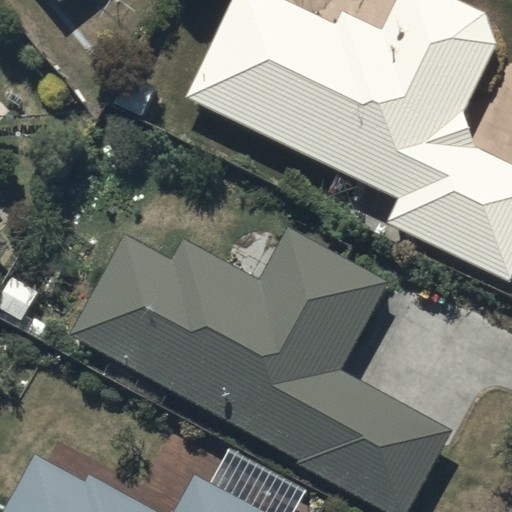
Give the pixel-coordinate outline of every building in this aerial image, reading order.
[(50,0),(65,18),(87,0),(50,0)] [(267,0),(241,0),(190,110),(402,211),(391,235),(511,293),(511,175),(480,160),(467,125),(501,57),(491,26),(437,0),(407,0),(386,42),(345,22),(339,35),(267,0)] [(0,268),(12,257),(0,244),(0,200),(2,198),(0,196),(0,268)] [(130,246),(75,348),(300,471),(298,475),(365,511),(419,511),(457,443),(346,382),(394,294),(291,238),(262,292),(188,252),(177,271),(130,246)] [(304,511),(310,504),(232,461),(213,496),(197,488),(184,511),(141,511),(97,488),(93,494),(40,468),(13,511),(304,511)]
